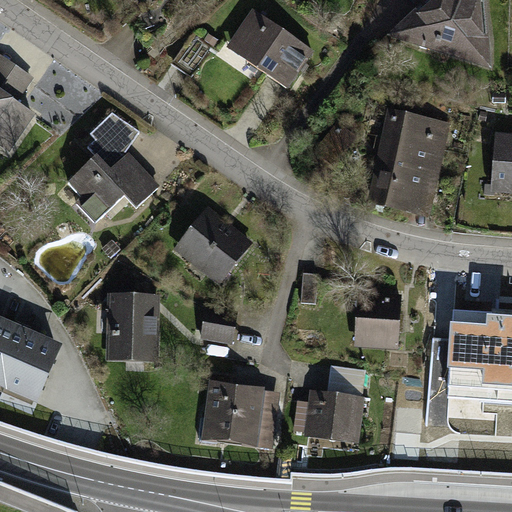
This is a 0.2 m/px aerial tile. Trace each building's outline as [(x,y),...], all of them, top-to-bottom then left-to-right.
[(420,0),(415,5),(418,8),(395,30),(415,36),(413,23),(437,0),(420,0)] [(478,0),(437,0),(413,23),(415,36),(415,37),(469,55),(482,45),(478,0)] [(312,51),(255,12),(232,44),(266,67),(262,72),(286,89),(312,51)] [(212,47),(193,33),(174,60),(193,74),(212,47)] [(7,87),(20,96),(32,78),(0,56),(0,92),(2,94),(7,87)] [(0,144),(8,150),(33,115),(15,103),(20,96),(7,87),(2,94),(0,92),(0,144)] [(395,118),(392,117),(373,203),(412,211),(418,184),(434,187),(445,136),(429,133),(431,126),(417,123),(418,118),(396,113),(395,118)] [(140,133),(113,114),(91,134),(96,140),(88,148),(96,156),(69,182),(84,199),(88,195),(106,214),(125,196),(136,209),(158,188),(133,162),(126,170),(119,162),(140,133)] [(353,138),(339,128),(321,153),(335,163),(353,138)] [(511,138),(497,137),(494,183),(511,184),(511,138)] [(223,223),(207,211),(181,243),(224,278),(250,245),(228,228),(226,230),(221,226),(223,223)] [(302,303),(316,304),(317,274),(303,274),(302,303)] [(401,300),(365,298),(363,343),(398,345),(401,300)] [(147,301),(113,300),(111,355),(154,356),(155,310),(147,310),(147,301)] [(237,314),(207,309),(204,323),(234,329),(237,314)] [(511,315),(455,312),(450,398),(511,401),(511,315)] [(0,321),(0,383),(6,387),(27,338),(29,334),(0,321)] [(234,329),(204,323),(202,338),(232,343),(234,329)] [(57,351),(27,338),(6,387),(36,400),(57,351)] [(258,388),(212,383),(208,418),(202,418),(199,440),(217,442),(218,437),(252,441),(253,433),(269,435),(273,400),(257,398),(258,388)] [(314,404),(299,402),(295,431),(311,433),(311,430),(355,436),(359,401),(315,395),(314,404)]
